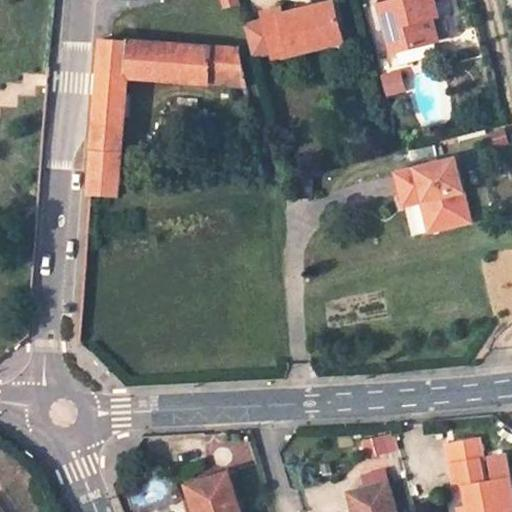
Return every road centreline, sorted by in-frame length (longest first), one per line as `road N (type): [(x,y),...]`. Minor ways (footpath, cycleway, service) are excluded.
road 1 (unclassified): [(511,387),(64,413)]
road 2 (unclassified): [(80,7),(47,347),(64,413)]
road 3 (unknown): [(304,400),(291,256),(313,223),(387,191)]
